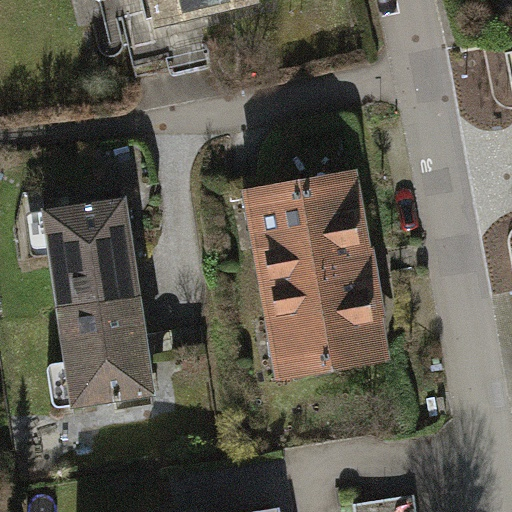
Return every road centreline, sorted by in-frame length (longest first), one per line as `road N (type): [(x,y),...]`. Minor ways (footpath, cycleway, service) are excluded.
road 1 (residential): [(436,89),(502,511)]
road 2 (residential): [(436,89),(185,121)]
